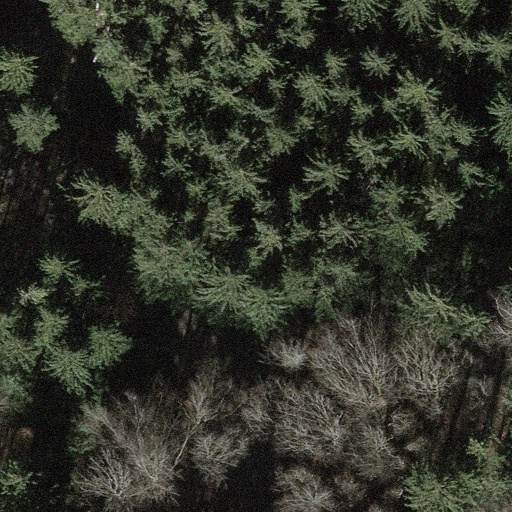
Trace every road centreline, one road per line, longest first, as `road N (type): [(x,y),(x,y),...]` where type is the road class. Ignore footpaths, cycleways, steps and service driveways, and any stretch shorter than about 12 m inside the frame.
road 1 (track): [(257,511),(180,340),(0,167)]
road 2 (track): [(511,361),(341,344),(180,340)]
